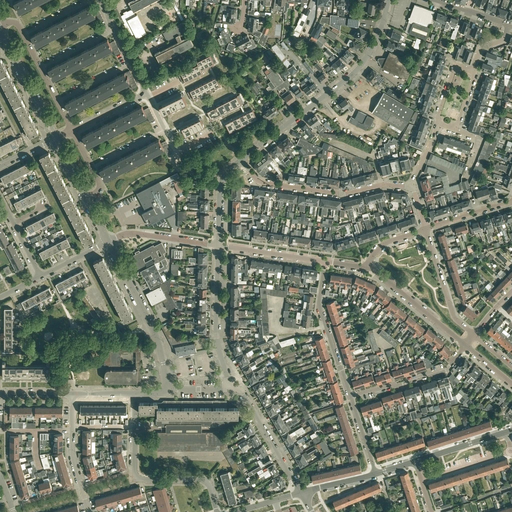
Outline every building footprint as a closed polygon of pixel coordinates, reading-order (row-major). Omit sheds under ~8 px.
[(34,5),(31,0),(19,0),(14,3),(19,13),(34,5)] [(129,0),(130,1),(128,2),(129,3),(128,3),(129,5),(130,5),(132,9),(133,12),(155,0),(157,0),(160,4),(165,1),(164,0),(129,0)] [(273,9),(278,10),(281,10),(281,11),(284,11),(285,0),(278,0),(279,2),(275,2),(273,9)] [(294,3),(294,0),(285,0),(284,19),(287,19),(288,8),(289,8),(289,3),(294,3)] [(489,13),(493,0),(490,0),(489,4),(487,3),(486,8),(485,12),(489,13)] [(493,0),(489,13),(494,15),(495,11),(496,7),(497,3),(497,2),(496,2),(496,0),(493,0)] [(496,15),(496,16),(498,16),(499,16),(500,16),(505,0),(502,0),(500,8),(498,8),(496,12),(496,15)] [(357,1),(357,2),(356,4),(368,7),(367,13),(374,14),(376,4),(369,3),(357,1)] [(236,9),(234,9),(230,8),(230,6),(224,5),(224,8),(227,8),(227,14),(236,15),(236,9)] [(434,11),(416,5),(411,18),(413,18),(415,21),(414,22),(413,23),(409,33),(426,39),(430,28),(429,27),(434,11)] [(75,14),(80,24),(95,16),(95,15),(93,12),(92,10),(90,6),(75,14)] [(132,9),(127,12),(126,12),(126,13),(121,16),(125,23),(124,23),(126,28),(127,27),(131,35),(135,33),(137,38),(146,33),(137,15),(136,16),(133,12),(132,9)] [(437,13),(434,23),(436,24),(435,27),(438,28),(438,26),(442,14),(440,14),(441,13),(439,12),(438,13),(437,13)] [(80,24),(75,14),(61,21),(66,31),(80,24)] [(223,23),(229,24),(229,21),(235,21),(236,15),(227,14),(226,21),(223,20),(223,23)] [(359,19),(339,16),(339,15),(338,15),(331,14),(330,25),(338,29),(339,24),(358,26),(359,19)] [(438,26),(440,27),(441,26),(442,23),(444,23),(447,16),(446,15),(444,14),(444,15),(442,14),(438,26)] [(258,24),(258,21),(262,21),(263,16),(256,15),(256,18),(250,17),(249,23),(258,24)] [(319,22),(324,25),(325,22),(330,25),(330,17),(322,16),(319,22)] [(446,23),(444,28),(444,30),(448,31),(448,29),(450,26),(455,28),(456,25),(458,19),(451,17),(448,24),(446,23)] [(66,31),(61,21),(46,29),(51,39),(66,31)] [(178,41),(165,48),(163,49),(162,47),(158,49),(159,50),(155,52),(160,62),(193,45),(189,36),(188,36),(186,33),(180,36),(179,35),(188,30),(184,22),(163,33),(167,41),(176,36),(178,41)] [(467,41),(468,37),(470,29),(468,28),(468,27),(469,23),(464,22),(463,26),(461,29),(461,32),(466,33),(465,36),(464,40),(467,41)] [(475,25),(474,29),(473,30),(470,29),(468,37),(471,38),(472,35),(477,37),(480,27),(475,25)] [(269,28),(265,26),(258,42),(264,46),(268,35),(267,35),(269,28)] [(367,31),(363,29),(359,27),(355,36),(362,40),(364,39),(364,38),(364,37),(364,36),(367,31)] [(218,32),(220,37),(228,33),(226,28),(218,32)] [(46,29),(34,35),(31,36),(36,46),(51,39),(46,29)] [(328,29),(326,34),(334,39),(337,35),(328,29)] [(397,34),(392,32),(392,33),(391,33),(391,34),(391,35),(390,38),(394,40),(401,43),(402,42),(403,40),(399,39),(401,35),(399,34),(398,34),(397,34)] [(228,33),(220,37),(223,43),(231,39),(228,33)] [(242,38),(246,46),(248,51),(257,46),(253,39),(252,38),(250,39),(247,35),(242,38)] [(242,47),(246,46),(242,38),(236,40),(242,52),(244,51),(242,47)] [(107,39),(92,47),(97,57),(112,49),(112,48),(109,43),(107,39)] [(210,49),(205,39),(200,42),(205,51),(210,49)] [(346,44),(350,47),(357,51),(358,50),(357,50),(358,49),(360,45),(359,45),(359,44),(358,44),(353,41),(349,39),(346,44)] [(403,50),(405,46),(401,44),(398,43),(397,45),(388,41),(387,44),(386,44),(385,47),(386,47),(385,48),(392,51),(393,48),(395,49),(396,47),(403,50)] [(354,55),(348,50),(347,49),(346,51),(341,46),(339,45),(339,46),(337,45),(336,46),(339,49),(351,59),(352,57),(352,58),(354,56),(353,55),(354,55)] [(462,52),(465,46),(462,45),(461,48),(456,46),(452,56),(457,58),(460,51),(462,52)] [(351,59),(339,49),(336,46),(336,47),(335,46),(333,49),(337,51),(342,56),(341,57),(347,62),(348,62),(349,62),(350,61),(349,60),(350,59),(351,59)] [(465,46),(462,52),(465,53),(464,56),(463,60),(468,61),(470,58),(472,51),(467,50),(468,47),(465,46)] [(97,57),(92,47),(78,55),(83,64),(97,57)] [(269,49),(265,53),(269,59),(274,56),(269,49)] [(330,56),(332,57),(342,68),(341,68),(342,67),(343,67),(345,66),(345,65),(343,63),(340,58),(338,60),(332,54),(327,49),(325,51),(330,56)] [(490,53),(487,52),(485,57),(490,59),(489,62),(497,65),(499,66),(501,60),(496,58),(497,56),(498,53),(491,50),(490,53)] [(210,55),(205,58),(210,66),(217,62),(214,63),(209,53),(212,52),(209,53),(210,55)] [(382,68),(400,76),(399,78),(404,81),(405,79),(407,79),(414,63),(389,52),(382,68)] [(439,53),(436,61),(445,65),(446,62),(445,62),(445,59),(443,58),(444,55),(439,53)] [(78,55),(63,62),(68,72),(83,64),(78,55)] [(342,68),(332,57),(329,59),(333,63),(332,65),(337,71),(338,71),(339,71),(340,70),(340,69),(341,68),(342,68)] [(0,77),(8,73),(1,58),(0,58),(0,77)] [(205,58),(201,60),(205,68),(210,66),(205,58)] [(201,60),(197,62),(198,65),(201,70),(205,68),(201,60)] [(284,87),(287,85),(284,81),(275,69),(269,60),(264,64),(270,73),(267,75),(275,87),(276,87),(279,91),(282,89),(284,87)] [(445,65),(436,61),(433,60),(431,65),(435,67),(443,69),(445,65)] [(63,62),(59,64),(48,70),(53,80),(68,72),(63,62)] [(488,65),(487,64),(483,63),(481,68),(491,72),(492,69),(495,70),(497,65),(489,62),(488,65)] [(156,63),(143,70),(148,80),(161,73),(156,63)] [(317,63),(314,65),(319,70),(320,70),(322,72),(324,70),(317,63)] [(198,65),(194,67),(198,75),(203,73),(201,70),(198,65)] [(292,66),(288,69),(290,72),(292,75),(297,71),(293,65),(292,66)] [(430,70),(432,71),(441,74),(443,69),(435,67),(431,65),(430,70)] [(194,67),(190,69),(194,77),(198,75),(194,67)] [(190,69),(185,71),(190,80),(194,77),(190,69)] [(124,73),(126,75),(129,83),(130,84),(135,82),(129,70),(124,73)] [(370,74),(381,82),(384,79),(373,70),(372,70),(370,72),(371,72),(370,74)] [(185,71),(178,75),(181,74),(185,82),(182,83),(183,83),(190,80),(185,71)] [(322,82),(328,78),(326,76),(326,75),(324,72),(323,71),(322,72),(317,76),(318,77),(321,80),(322,82)] [(431,76),(440,79),(441,74),(432,71),(431,76)] [(0,77),(0,79),(7,92),(16,88),(8,73),(0,77)] [(126,75),(124,73),(110,80),(115,90),(129,83),(126,75)] [(381,82),(370,74),(368,75),(366,77),(367,77),(366,78),(376,86),(377,84),(379,85),(381,82)] [(484,78),(483,81),(492,84),(495,76),(488,74),(487,76),(486,76),(485,79),(484,78)] [(440,79),(431,76),(428,75),(426,80),(437,84),(438,81),(439,82),(440,79)] [(216,77),(211,79),(215,88),(220,85),(216,77)] [(317,86),(316,84),(311,77),(309,79),(311,82),(308,85),(313,90),(317,86)] [(211,79),(207,81),(211,90),(215,88),(211,79)] [(110,80),(95,88),(100,98),(115,90),(110,80)] [(302,90),(299,86),(298,84),(299,84),(297,81),(296,80),(293,82),(295,85),(297,88),(293,90),(296,94),(298,96),(303,92),(302,90)] [(207,81),(202,84),(207,92),(211,90),(207,81)] [(492,84),(483,81),(482,86),(491,89),(492,84)] [(424,87),(427,88),(436,92),(437,89),(435,89),(436,86),(426,82),(424,87)] [(254,83),(250,86),(256,95),(260,91),(254,83)] [(307,94),(313,90),(308,85),(306,87),(303,83),(301,85),(306,92),(307,94)] [(202,84),(198,86),(203,94),(207,92),(202,84)] [(284,87),(287,91),(289,94),(284,98),(288,104),(295,98),(291,93),(292,92),(288,88),(287,86),(287,85),(284,87)] [(198,86),(194,88),(198,96),(203,94),(198,86)] [(482,86),(480,91),(489,94),(491,89),(482,86)] [(436,92),(427,88),(424,87),(423,92),(434,96),(436,91),(436,92)] [(23,102),(19,94),(16,88),(7,92),(14,107),(23,102)] [(95,88),(80,95),(85,105),(100,98),(95,88)] [(194,88),(187,92),(189,90),(194,99),(191,100),(198,96),(194,88)] [(400,95),(390,88),(387,92),(397,99),(400,95)] [(421,97),(423,98),(432,101),(434,96),(423,92),(421,97)] [(162,105),(159,106),(163,114),(164,114),(167,112),(171,110),(175,109),(176,108),(180,106),(181,105),(184,104),(186,103),(182,95),(183,94),(183,93),(162,104),(162,105)] [(402,130),(414,110),(384,93),(372,113),(402,130)] [(85,105),(80,95),(65,103),(70,113),(85,105)] [(207,111),(211,120),(212,121),(240,106),(243,113),(245,112),(241,104),(241,105),(244,103),(239,95),(233,98),(230,99),(226,101),(223,103),(220,105),(216,106),(210,109),(207,111)] [(477,101),(484,103),(488,105),(490,100),(486,98),(478,95),(477,98),(478,98),(477,101)] [(431,106),(432,101),(423,98),(421,103),(431,106)] [(354,110),(352,108),(353,107),(351,104),(350,105),(346,99),(343,101),(342,99),(336,105),(343,112),(345,109),(344,109),(347,107),(351,112),(354,110)] [(268,101),(266,103),(274,114),(275,114),(276,114),(278,113),(278,111),(274,105),(272,106),(268,101)] [(14,107),(22,122),(31,117),(23,102),(14,107)] [(273,116),(274,114),(266,103),(264,104),(266,107),(265,108),(267,110),(265,112),(269,118),(271,118),(273,116)] [(430,109),(431,106),(421,103),(419,111),(427,114),(429,108),(430,109)] [(489,107),(485,106),(477,103),(476,106),(474,105),(473,107),(483,111),(487,112),(489,107)] [(132,123),(146,116),(146,115),(144,112),(143,109),(142,106),(127,114),(132,123)] [(481,116),(483,111),(473,107),(473,108),(474,108),(472,113),(481,116)] [(243,113),(223,123),(224,124),(225,124),(229,132),(230,132),(233,130),(236,129),(240,127),(243,125),(246,124),(250,122),(253,120),(257,118),(252,110),(252,109),(245,112),(243,113)] [(359,111),(355,119),(370,126),(374,118),(359,111)] [(117,131),(132,123),(127,114),(112,121),(117,131)] [(311,117),(322,131),(323,132),(325,130),(322,126),(321,126),(319,124),(321,123),(315,114),(311,117)] [(420,122),(429,125),(430,123),(429,122),(429,119),(427,118),(428,116),(422,114),(420,122)] [(24,137),(28,134),(30,137),(39,132),(31,117),(22,122),(26,130),(22,133),(24,137)] [(201,117),(179,128),(181,132),(183,131),(185,136),(204,127),(200,119),(202,118),(201,117)] [(323,133),(323,132),(322,131),(311,117),(307,120),(313,128),(315,127),(320,133),(318,134),(320,136),(332,137),(335,139),(336,134),(323,133)] [(479,120),(471,117),(469,122),(468,122),(478,125),(477,125),(479,120)] [(112,121),(97,129),(102,139),(117,131),(112,121)] [(325,122),(323,124),(330,131),(332,128),(325,122)] [(421,122),(419,127),(427,130),(429,125),(420,122),(421,122)] [(468,122),(468,125),(469,125),(468,128),(469,128),(468,131),(479,135),(481,127),(478,125),(468,122)] [(308,136),(305,139),(303,135),(297,133),(295,136),(307,141),(315,135),(306,123),(304,125),(303,124),(302,126),(301,127),(304,131),(303,132),(305,134),(306,133),(308,136)] [(87,146),(102,139),(97,129),(82,136),(87,146)] [(416,132),(415,137),(424,140),(425,135),(416,132)] [(418,143),(421,144),(422,142),(423,142),(424,140),(415,137),(412,136),(409,145),(411,146),(416,148),(418,143)] [(447,147),(450,137),(448,136),(447,138),(444,137),(443,140),(440,139),(439,144),(447,147)] [(283,140),(292,152),(294,150),(290,146),(293,144),(288,137),(287,137),(286,137),(285,138),(285,139),(283,140)] [(447,147),(452,148),(455,139),(450,138),(450,137),(447,147)] [(16,138),(3,145),(7,152),(10,151),(10,152),(16,149),(16,148),(19,146),(16,138)] [(159,139),(144,147),(149,157),(163,149),(163,148),(161,146),(160,143),(159,139)] [(452,148),(457,150),(460,141),(455,139),(452,148)] [(283,140),(282,141),(281,142),(280,142),(279,143),(279,144),(284,151),(286,149),(288,151),(293,158),(295,156),(292,152),(283,140)] [(457,150),(461,152),(465,142),(464,143),(460,141),(457,150)] [(467,143),(465,142),(461,152),(469,154),(471,149),(468,148),(469,145),(466,145),(467,143)] [(282,152),(277,145),(273,148),(282,159),(284,158),(280,153),(282,152)] [(316,153),(323,148),(315,145),(314,148),(306,145),(298,150),(301,154),(307,154),(307,155),(309,154),(316,153)] [(134,165),(149,157),(144,147),(129,155),(134,165)] [(273,148),(270,151),(275,157),(276,156),(286,168),(287,166),(282,159),(273,148)] [(406,169),(403,159),(402,154),(402,151),(399,152),(400,156),(398,157),(399,160),(401,170),(406,168),(406,169)] [(48,172),(56,167),(49,152),(40,157),(48,172)] [(268,152),(265,155),(276,171),(279,174),(281,173),(271,160),(273,159),(268,152)] [(411,167),(415,166),(413,159),(409,160),(408,153),(402,154),(403,159),(406,169),(406,168),(411,167),(411,168),(411,167)] [(129,155),(114,162),(119,172),(134,165),(129,155)] [(276,171),(265,155),(263,156),(262,156),(261,157),(261,158),(266,165),(266,166),(268,168),(270,166),(272,169),(274,168),(276,171)] [(401,170),(399,160),(398,157),(398,158),(394,160),(393,158),(396,170),(396,169),(401,168),(401,170)] [(269,170),(268,168),(266,166),(265,165),(260,159),(259,159),(257,160),(258,160),(256,161),(265,173),(269,170)] [(256,161),(255,163),(254,166),(262,176),(266,173),(265,173),(256,161)] [(293,181),(299,182),(300,174),(301,167),(302,162),(299,161),(299,166),(298,166),(297,174),(295,174),(294,178),(293,178),(293,181)] [(367,161),(366,161),(364,165),(365,166),(369,181),(371,181),(371,182),(374,181),(373,180),(374,180),(378,179),(376,172),(370,173),(368,165),(369,165),(368,161),(367,161)] [(104,180),(119,172),(114,162),(99,170),(104,180)] [(28,163),(23,166),(26,173),(27,174),(29,173),(28,172),(32,170),(28,163)] [(367,182),(369,181),(365,166),(364,165),(362,165),(361,164),(359,163),(360,168),(363,167),(365,175),(363,175),(364,183),(365,183),(367,183),(367,182)] [(511,174),(511,169),(500,166),(496,164),(495,167),(494,170),(498,171),(499,168),(505,170),(506,170),(505,172),(508,173),(508,174),(511,174)] [(356,165),(354,165),(359,184),(361,184),(363,184),(363,183),(364,183),(363,175),(362,175),(359,176),(357,165),(356,165)] [(23,174),(26,173),(23,166),(17,169),(21,175),(21,177),(24,175),(23,174)] [(343,167),(348,187),(349,186),(350,187),(352,186),(350,178),(348,179),(345,166),(343,167)] [(48,172),(55,186),(64,182),(56,167),(48,172)] [(288,181),(293,181),(293,178),(294,178),(295,174),(294,174),(295,168),(292,167),(291,173),(289,173),(288,174),(286,173),(284,180),(288,180),(288,181)] [(17,177),(21,175),(17,169),(12,171),(15,178),(16,179),(18,178),(17,177)] [(12,180),(15,178),(12,171),(6,174),(10,181),(10,182),(13,181),(12,180)] [(162,185),(179,176),(177,173),(136,193),(143,207),(167,195),(162,185)] [(494,173),(493,176),(511,182),(511,177),(506,175),(505,177),(494,173)] [(10,181),(6,174),(1,177),(5,185),(7,184),(7,183),(10,181)] [(474,185),(478,177),(478,176),(474,174),(470,183),(474,185)] [(420,181),(420,183),(421,183),(422,185),(436,181),(438,180),(440,179),(441,178),(440,176),(436,177),(436,178),(435,179),(434,176),(433,177),(428,178),(427,178),(427,177),(426,176),(421,178),(422,180),(420,181)] [(497,180),(504,182),(503,185),(511,187),(511,186),(511,185),(511,184),(511,183),(511,182),(493,176),(494,176),(493,179),(497,180)] [(179,197),(180,200),(186,197),(182,185),(180,180),(179,178),(174,180),(175,182),(174,183),(177,189),(179,193),(180,192),(181,196),(179,197)] [(464,188),(470,186),(468,178),(462,180),(464,188)] [(423,190),(431,188),(430,186),(437,183),(436,181),(422,185),(422,187),(422,190),(423,189),(423,190)] [(55,186),(63,201),(72,196),(64,182),(55,186)] [(445,194),(451,192),(449,187),(449,184),(443,185),(445,194)] [(250,194),(250,187),(236,185),(232,187),(232,193),(241,193),(250,194)] [(471,187),(473,194),(476,193),(478,200),(484,198),(482,189),(475,191),(474,186),(471,187)] [(501,188),(494,186),(494,188),(489,190),(488,190),(491,196),(490,196),(491,199),(497,197),(496,193),(500,191),(501,188)] [(491,199),(490,196),(491,196),(488,190),(489,190),(488,187),(482,189),(484,198),(490,196),(491,199)] [(36,191),(39,198),(45,196),(41,188),(39,189),(39,190),(36,191)] [(34,201),(39,198),(36,191),(36,190),(33,191),(34,192),(31,194),(34,201)] [(425,195),(425,197),(426,200),(434,197),(433,195),(444,192),(444,190),(425,195)] [(272,191),(270,191),(267,211),(267,215),(270,215),(272,199),(274,199),(275,194),(275,191),(273,191),(272,191)] [(381,192),(380,193),(384,209),(384,211),(385,214),(388,213),(384,199),(386,199),(389,199),(388,192),(384,192),(384,191),(384,192),(384,191),(381,192)] [(392,204),(393,204),(392,208),(390,209),(390,212),(395,210),(397,193),(395,192),(392,192),(388,192),(389,199),(391,199),(391,203),(392,204)] [(463,193),(463,195),(464,196),(468,208),(469,207),(470,208),(472,207),(470,199),(467,192),(463,193)] [(29,204),(34,201),(31,194),(30,193),(28,194),(28,195),(25,197),(29,204)] [(375,196),(377,201),(378,201),(380,210),(381,209),(382,211),(384,211),(384,209),(380,193),(377,193),(375,193),(375,194),(375,196)] [(405,202),(406,204),(406,206),(411,205),(409,197),(408,194),(406,193),(404,193),(402,193),(402,195),(402,203),(403,203),(405,202)] [(451,205),(453,213),(456,212),(457,211),(454,199),(451,193),(449,194),(453,205),(451,205)] [(292,194),(289,218),(293,218),(294,213),(292,212),(293,207),(294,202),(296,202),(297,197),(297,195),(297,194),(294,194),(292,194)] [(175,211),(167,195),(143,207),(145,211),(141,212),(145,219),(148,217),(151,222),(151,223),(175,211)] [(441,196),(442,199),(442,201),(446,215),(451,213),(449,206),(446,207),(445,202),(443,195),(441,196)] [(23,198),(20,200),(23,207),(29,204),(25,197),(25,196),(22,197),(23,198)] [(70,216),(79,211),(72,196),(63,201),(70,216)] [(359,213),(362,213),(358,198),(356,198),(353,198),(353,199),(354,202),(355,207),(357,206),(359,213)] [(18,210),(23,207),(20,200),(19,199),(17,200),(17,201),(14,203),(18,210)] [(354,207),(352,199),(349,199),(349,200),(348,200),(351,213),(353,222),(355,221),(354,217),(357,217),(355,210),(355,211),(354,207)] [(459,211),(460,211),(462,210),(460,202),(457,203),(456,199),(454,199),(457,211),(459,211)] [(432,205),(436,218),(441,216),(439,209),(437,210),(436,205),(435,205),(433,200),(431,201),(431,203),(432,205)] [(405,228),(401,215),(400,214),(400,212),(399,209),(397,210),(398,216),(400,222),(398,222),(399,227),(400,230),(405,228)] [(70,216),(78,230),(87,226),(79,211),(70,216)] [(178,211),(177,220),(181,220),(186,220),(186,211),(178,211)] [(54,212),(48,215),(52,222),(52,223),(55,222),(54,221),(57,219),(54,212)] [(392,232),(394,232),(390,220),(389,215),(388,213),(385,214),(387,222),(388,222),(389,225),(387,226),(388,231),(389,233),(390,234),(392,233),(392,232)] [(405,228),(409,227),(407,220),(405,220),(403,216),(403,213),(400,214),(401,215),(405,228)] [(506,227),(504,222),(502,214),(501,214),(498,215),(499,215),(497,216),(501,228),(502,231),(504,239),(507,239),(504,230),(503,230),(503,228),(506,227)] [(48,223),(52,222),(48,215),(42,218),(46,225),(47,226),(49,225),(48,223)] [(380,216),(378,217),(384,235),(385,234),(385,235),(388,234),(388,233),(386,226),(384,227),(380,216)] [(501,228),(497,216),(496,216),(495,216),(493,216),(493,217),(492,217),(493,220),(495,226),(497,225),(499,229),(501,228)] [(382,235),(384,235),(378,217),(376,217),(379,228),(377,229),(379,236),(380,237),(382,236),(382,235)] [(46,225),(42,218),(37,221),(41,227),(41,228),(44,227),(43,226),(46,225)] [(377,237),(375,230),(373,231),(371,226),(369,218),(366,219),(373,239),(377,237)] [(494,230),(491,220),(490,218),(489,218),(487,218),(487,219),(485,219),(490,235),(493,235),(491,231),(494,230)] [(368,240),(373,239),(366,219),(364,220),(361,221),(362,223),(365,222),(367,228),(368,232),(366,233),(367,238),(368,240)] [(394,224),(392,219),(390,220),(394,232),(396,231),(396,232),(398,231),(398,230),(396,223),(394,224)] [(492,241),(490,235),(485,219),(484,220),(483,219),(481,220),(481,221),(481,223),(483,229),(486,228),(487,232),(487,233),(486,234),(489,242),(492,241)] [(37,221),(31,224),(35,230),(36,231),(38,230),(37,229),(41,227),(37,221)] [(208,227),(208,221),(201,221),(201,227),(199,227),(199,230),(202,231),(204,231),(204,227),(208,227)] [(361,242),(363,242),(357,222),(354,223),(358,235),(356,236),(357,241),(358,243),(361,243),(361,242)] [(366,238),(365,233),(363,234),(359,222),(358,222),(357,222),(363,242),(364,241),(365,241),(367,241),(367,240),(366,238)] [(472,234),(479,232),(480,236),(481,235),(483,242),(485,242),(482,231),(481,227),(480,228),(479,224),(478,222),(472,224),(472,226),(470,227),(470,229),(471,233),(472,234)] [(355,244),(356,244),(355,241),(354,237),(352,233),(350,233),(347,223),(345,224),(346,227),(348,233),(351,245),(353,244),(354,245),(356,244),(355,244)] [(0,224),(0,242),(3,248),(5,246),(17,270),(15,271),(15,272),(22,268),(21,267),(24,266),(12,242),(10,243),(0,224)] [(32,232),(35,230),(31,224),(26,226),(30,234),(33,233),(32,232)] [(94,241),(87,226),(78,230),(85,245),(94,241)] [(346,247),(345,245),(344,240),(343,240),(342,237),(340,237),(340,236),(338,237),(341,248),(343,248),(346,248),(345,247),(346,247)] [(70,244),(73,243),(70,237),(67,238),(66,237),(64,238),(65,239),(61,241),(65,248),(69,246),(69,247),(71,246),(70,244)] [(65,248),(61,241),(61,240),(59,241),(59,242),(56,244),(59,250),(65,248)] [(165,258),(165,257),(163,253),(166,251),(161,242),(154,246),(154,245),(136,254),(132,256),(139,270),(138,271),(138,272),(141,270),(155,263),(161,260),(165,258)] [(56,243),(53,244),(54,245),(51,246),(54,253),(59,250),(56,244),(56,243)] [(48,256),(54,253),(51,246),(50,245),(48,247),(48,248),(45,249),(48,256)] [(43,259),(48,256),(45,249),(45,248),(42,249),(43,250),(39,252),(43,259)] [(206,253),(203,253),(203,248),(201,248),(199,248),(198,259),(196,259),(196,262),(191,262),(191,264),(199,264),(199,263),(208,264),(208,263),(207,263),(207,260),(208,253),(206,253)] [(458,248),(449,251),(443,253),(445,258),(451,257),(450,254),(452,253),(452,251),(458,249),(458,250),(460,250),(460,248),(458,248)] [(182,258),(182,250),(177,250),(177,249),(172,249),(172,257),(175,257),(175,258),(182,258)] [(498,257),(505,263),(507,260),(501,254),(498,257)] [(94,262),(101,277),(110,272),(103,257),(94,262)] [(449,265),(455,264),(455,263),(459,261),(457,257),(447,260),(449,265)] [(259,272),(262,273),(264,262),(258,261),(256,270),(256,274),(258,275),(259,272)] [(459,261),(455,263),(455,264),(449,265),(451,271),(457,269),(461,268),(459,261)] [(265,271),(269,272),(270,263),(264,262),(262,273),(262,278),(264,278),(265,271)] [(141,270),(144,276),(158,269),(155,263),(141,270)] [(272,272),(275,273),(276,264),(270,263),(269,272),(268,276),(271,276),(272,272)] [(276,264),(275,273),(274,277),(277,277),(278,271),(281,272),(282,271),(282,265),(276,264)] [(158,269),(144,276),(147,282),(161,275),(159,272),(165,270),(164,271),(165,272),(166,272),(166,273),(168,272),(167,268),(166,265),(164,266),(158,269)] [(11,273),(8,266),(3,268),(7,275),(11,273)] [(313,269),(311,282),(313,282),(314,278),(316,279),(319,279),(320,273),(317,273),(317,270),(317,269),(314,269),(314,270),(313,269)] [(81,280),(83,279),(87,277),(83,270),(77,273),(81,280)] [(109,292),(118,287),(110,272),(101,277),(109,292)] [(78,281),(81,280),(77,273),(72,276),(76,283),(76,284),(79,283),(78,281)] [(151,289),(152,288),(158,285),(164,282),(161,275),(147,282),(151,289)] [(231,281),(237,281),(237,284),(246,284),(246,281),(241,280),(241,275),(238,275),(232,275),(231,281)] [(507,275),(503,280),(508,284),(511,280),(507,275)] [(76,283),(72,276),(67,279),(70,285),(71,287),(73,285),(72,284),(76,283)] [(352,292),(355,293),(361,279),(356,277),(353,284),(352,286),(354,287),(352,292)] [(67,287),(70,285),(67,279),(61,281),(65,288),(65,289),(68,288),(67,287)] [(164,282),(158,285),(152,288),(153,289),(146,293),(152,304),(153,304),(155,303),(156,305),(164,300),(167,307),(167,308),(171,309),(177,306),(174,302),(170,292),(170,279),(167,280),(164,282)] [(357,294),(358,291),(359,289),(361,290),(362,288),(365,281),(361,279),(355,293),(357,294)] [(504,289),(508,284),(503,280),(499,284),(504,289)] [(61,290),(65,288),(61,281),(56,284),(60,292),(62,291),(61,290)] [(364,299),(364,298),(371,283),(366,281),(362,290),(365,291),(364,294),(362,298),(364,299)] [(500,293),(495,288),(494,287),(495,287),(490,282),(489,283),(487,281),(486,282),(488,284),(489,284),(491,286),(490,287),(493,290),(491,293),(496,297),(500,293)] [(371,295),(375,287),(376,285),(371,283),(364,298),(367,299),(368,296),(369,294),(371,295)] [(504,289),(499,284),(495,288),(500,293),(504,289)] [(238,287),(231,287),(231,293),(240,293),(240,289),(241,289),(241,288),(243,288),(243,285),(238,285),(238,287)] [(198,295),(200,295),(206,295),(207,289),(199,288),(193,286),(192,289),(198,290),(198,295)] [(109,292),(117,306),(126,302),(118,287),(109,292)] [(49,288),(44,290),(47,297),(48,298),(50,297),(49,296),(53,294),(49,288)] [(374,294),(372,296),(374,298),(373,299),(375,301),(383,291),(379,288),(377,290),(374,294)] [(44,299),(47,297),(44,290),(38,293),(42,300),(44,305),(47,304),(44,299)] [(383,291),(375,301),(377,302),(378,301),(380,302),(387,294),(384,292),(383,291)] [(467,301),(466,298),(464,292),(458,294),(460,299),(461,299),(462,303),(465,302),(467,301)] [(38,302),(42,300),(38,293),(33,296),(36,303),(37,304),(39,303),(38,302)] [(492,302),(496,297),(491,293),(487,297),(485,296),(483,298),(487,302),(489,299),(492,302)] [(387,294),(380,302),(382,304),(381,306),(383,307),(389,299),(390,298),(391,298),(389,297),(387,294)] [(27,299),(31,306),(31,307),(33,310),(35,309),(34,306),(33,305),(36,303),(33,296),(27,299)] [(31,306),(27,299),(19,303),(16,305),(19,309),(21,308),(24,306),(26,310),(28,309),(28,308),(31,306)] [(303,303),(302,307),(312,308),(313,302),(306,301),(299,300),(299,302),(303,303)] [(327,303),(328,308),(340,304),(339,302),(337,303),(336,300),(327,303)] [(385,312),(387,313),(394,304),(390,301),(384,309),(386,310),(385,312)] [(133,317),(126,302),(117,306),(124,321),(133,317)] [(462,311),(467,316),(472,310),(466,306),(465,302),(462,303),(463,304),(464,308),(462,311)] [(330,313),(337,310),(336,308),(343,306),(343,303),(340,304),(328,308),(330,313)] [(392,315),(393,313),(398,307),(394,304),(387,313),(389,315),(390,313),(392,315)] [(311,315),(312,308),(302,307),(294,305),(294,309),(302,310),(301,313),(311,315)] [(392,316),(394,317),(393,319),(395,320),(403,311),(399,308),(392,316)] [(476,314),(472,310),(467,316),(472,320),(476,315),(478,316),(480,313),(478,312),(476,314)] [(397,322),(398,320),(400,322),(402,320),(407,314),(403,311),(395,320),(397,322)] [(301,315),(300,319),(310,321),(311,315),(301,313),(297,313),(297,315),(301,315)] [(342,318),(344,317),(347,316),(346,314),(332,319),(333,323),(343,320),(342,318)] [(407,317),(403,321),(402,323),(404,325),(403,326),(404,328),(412,319),(408,315),(407,317)] [(299,325),(296,325),(297,319),(285,317),(283,326),(299,329),(299,325)] [(406,330),(408,328),(409,330),(411,328),(416,322),(412,319),(404,328),(406,330)] [(487,331),(491,335),(497,329),(503,321),(500,319),(496,324),(492,327),(491,326),(487,331)] [(412,329),(410,330),(412,332),(411,334),(412,335),(420,325),(417,323),(416,324),(412,329)] [(186,324),(186,328),(197,328),(197,334),(206,334),(206,331),(206,328),(206,326),(200,326),(200,325),(192,325),(192,324),(186,324)] [(499,331),(497,329),(491,335),(496,339),(502,332),(504,329),(507,326),(504,324),(501,328),(499,331)] [(420,325),(412,335),(414,337),(416,335),(418,337),(420,335),(423,330),(425,329),(422,326),(420,325)] [(347,332),(346,329),(348,329),(347,326),(335,330),(337,335),(347,332)] [(422,339),(424,341),(432,332),(428,328),(423,334),(421,336),(423,338),(422,339)] [(500,343),(505,337),(504,337),(506,335),(503,333),(505,331),(504,329),(502,332),(496,339),(500,343)] [(179,355),(185,354),(184,352),(188,352),(188,353),(194,352),(196,352),(196,351),(195,349),(195,347),(196,347),(195,342),(189,343),(188,338),(174,338),(171,332),(166,335),(173,348),(174,347),(175,350),(175,351),(176,351),(177,355),(179,355)] [(426,343),(427,341),(429,343),(436,335),(432,332),(424,341),(426,343)] [(500,343),(505,346),(511,337),(511,333),(510,335),(508,337),(506,335),(504,337),(505,337),(500,343)] [(430,343),(432,345),(428,349),(430,351),(440,339),(436,335),(430,343)] [(276,336),(266,340),(269,346),(271,345),(274,351),(282,347),(283,346),(281,342),(280,342),(276,336)] [(312,343),(313,345),(325,341),(323,337),(315,339),(316,342),(312,343)] [(350,337),(339,341),(340,345),(350,342),(349,340),(351,339),(350,337)] [(229,339),(233,349),(246,344),(245,343),(245,341),(242,342),(239,344),(238,341),(236,342),(235,340),(234,340),(234,338),(229,339)] [(267,343),(265,339),(258,342),(255,343),(257,347),(267,343)] [(439,348),(441,346),(444,342),(440,339),(430,351),(429,353),(430,354),(434,350),(437,346),(439,348)] [(325,341),(313,345),(312,345),(308,346),(309,349),(313,348),(315,347),(316,350),(319,349),(326,346),(325,341)] [(141,361),(136,361),(136,366),(120,366),(120,351),(139,351),(139,348),(139,342),(119,342),(104,342),(104,352),(104,365),(109,365),(109,369),(107,369),(106,371),(105,373),(105,375),(105,377),(105,379),(106,381),(108,382),(110,382),(110,383),(109,383),(109,384),(141,384),(141,371),(141,361)] [(249,342),(245,343),(246,344),(233,349),(236,355),(242,352),(241,349),(245,348),(245,347),(247,347),(246,345),(249,344),(249,342)] [(438,356),(440,358),(448,348),(444,345),(439,351),(437,353),(439,355),(438,356)] [(361,346),(358,347),(354,348),(342,352),(344,357),(351,354),(354,354),(353,351),(361,348),(361,346)] [(326,347),(319,350),(316,350),(317,353),(315,354),(316,356),(328,352),(326,347)] [(443,358),(445,359),(452,351),(448,348),(440,358),(442,359),(443,358)] [(320,360),(329,357),(328,352),(316,356),(317,358),(319,357),(320,360)] [(238,360),(239,362),(250,356),(249,354),(247,355),(246,354),(245,355),(244,353),(237,357),(237,358),(238,360)] [(405,359),(406,362),(410,374),(414,372),(412,365),(411,362),(409,363),(408,361),(409,361),(407,355),(404,355),(405,359)] [(418,355),(416,355),(421,370),(430,367),(429,361),(424,363),(424,361),(423,359),(420,359),(420,358),(419,358),(418,355)] [(251,357),(250,356),(239,362),(240,363),(241,366),(241,365),(242,366),(248,362),(247,360),(250,360),(249,359),(251,357)] [(357,364),(356,362),(358,361),(359,361),(362,360),(361,358),(358,359),(346,363),(347,367),(357,364)] [(456,369),(459,372),(469,361),(466,359),(465,359),(464,358),(456,369)] [(330,359),(323,361),(320,362),(321,365),(319,365),(320,367),(332,363),(330,359)] [(255,361),(245,366),(243,368),(243,369),(243,370),(244,372),(245,372),(246,373),(248,371),(252,369),(251,367),(256,364),(255,361)] [(471,363),(469,361),(459,372),(463,375),(470,366),(472,365),(470,364),(471,363)] [(2,367),(2,377),(3,377),(6,377),(9,377),(10,377),(13,377),(16,377),(17,377),(20,377),(23,377),(26,377),(28,377),(29,377),(31,377),(32,377),(35,377),(36,377),(38,377),(39,377),(41,377),(42,377),(45,377),(46,377),(48,377),(49,377),(49,367),(49,362),(46,362),(46,365),(5,365),(5,362),(2,362),(2,367)] [(333,368),(332,363),(320,367),(321,370),(323,369),(323,371),(326,370),(333,368)] [(394,379),(399,377),(396,365),(393,366),(394,368),(391,369),(394,379)] [(399,377),(404,375),(402,368),(401,366),(398,367),(398,365),(396,365),(399,377)] [(248,377),(249,379),(267,368),(266,366),(256,372),(255,371),(254,372),(253,371),(247,374),(247,375),(246,375),(248,378),(248,377)] [(470,373),(467,378),(462,384),(463,385),(467,381),(477,369),(476,368),(476,367),(474,366),(473,366),(472,368),(468,372),(470,373)] [(377,384),(382,382),(378,370),(377,367),(375,368),(377,374),(374,374),(375,377),(377,384)] [(257,378),(258,377),(269,370),(267,368),(249,379),(250,380),(249,381),(251,383),(252,383),(254,382),(258,379),(257,378)] [(324,375),(323,375),(323,378),(335,374),(333,369),(323,372),(324,375)] [(476,378),(479,373),(481,372),(480,372),(481,371),(479,369),(478,370),(477,369),(467,381),(469,382),(471,381),(472,382),(476,378)] [(387,381),(384,371),(381,372),(381,370),(380,370),(378,370),(382,382),(387,381)] [(368,372),(366,372),(370,384),(374,382),(371,372),(369,373),(368,372)] [(473,388),(475,389),(486,376),(485,375),(483,373),(483,374),(482,373),(477,379),(475,382),(477,384),(473,388)] [(337,379),(335,374),(323,378),(324,380),(326,379),(327,382),(337,379)] [(364,385),(362,378),(361,376),(358,376),(358,375),(356,376),(359,387),(364,385)] [(354,389),(359,387),(356,376),(353,376),(354,378),(351,379),(354,389)] [(447,390),(449,398),(450,400),(453,399),(451,391),(450,392),(448,387),(451,386),(448,376),(447,377),(446,376),(445,377),(443,378),(447,390)] [(483,388),(489,381),(490,379),(489,379),(490,379),(488,377),(487,377),(486,376),(475,389),(476,390),(478,390),(479,388),(481,387),(483,388)] [(255,389),(256,390),(271,381),(274,380),(273,377),(261,384),(260,382),(256,384),(253,386),(254,387),(253,387),(254,389),(255,389)] [(438,380),(440,387),(441,391),(444,390),(447,398),(449,398),(447,390),(443,378),(441,379),(441,378),(439,379),(438,379),(438,380)] [(282,382),(285,388),(290,384),(287,379),(282,382)] [(436,380),(431,382),(434,392),(437,401),(440,400),(436,389),(439,388),(436,380)] [(258,395),(265,391),(272,387),(271,384),(273,384),(271,381),(256,390),(257,392),(256,392),(258,394),(258,395)] [(337,381),(330,384),(327,384),(328,387),(327,387),(327,389),(339,385),(337,381)] [(485,393),(486,394),(495,384),(494,383),(494,382),(492,381),(491,381),(490,382),(486,387),(488,389),(485,393)] [(432,393),(434,392),(431,382),(426,383),(430,394),(430,397),(433,396),(432,393)] [(430,394),(426,383),(421,385),(424,393),(425,395),(426,396),(428,395),(430,394)] [(286,393),(289,392),(294,389),(291,384),(290,384),(285,388),(284,389),(286,393)] [(492,395),(494,393),(499,387),(499,386),(497,384),(496,385),(495,384),(486,394),(488,396),(490,394),(491,395),(492,395)] [(325,392),(328,391),(328,392),(330,391),(331,393),(340,390),(339,385),(327,389),(324,390),(325,392)] [(413,387),(417,400),(418,401),(419,401),(422,396),(418,386),(413,387)] [(409,389),(411,397),(414,397),(415,401),(417,400),(413,387),(409,389)] [(497,400),(498,398),(505,391),(502,389),(500,388),(497,392),(492,398),(493,400),(495,398),(497,400)] [(342,396),(341,391),(331,394),(332,397),(330,398),(330,400),(342,396)] [(397,392),(403,411),(404,412),(406,411),(402,402),(405,401),(402,391),(397,392)] [(499,405),(506,396),(508,395),(506,394),(507,393),(505,391),(498,398),(500,399),(497,403),(499,405)] [(261,399),(262,401),(272,395),(271,392),(269,394),(269,393),(267,394),(266,392),(262,395),(259,396),(260,397),(259,397),(261,400),(261,399)] [(272,395),(262,401),(263,402),(262,403),(264,405),(264,404),(264,405),(271,401),(271,400),(279,395),(277,392),(272,395)] [(398,403),(399,405),(398,405),(400,413),(403,411),(397,392),(392,394),(395,404),(398,403)] [(344,401),(342,396),(330,400),(331,402),(333,402),(334,404),(344,401)] [(387,396),(382,397),(384,405),(385,407),(387,406),(388,408),(390,407),(387,396)] [(459,405),(462,405),(467,399),(463,396),(458,402),(458,403),(459,405)] [(499,408),(502,411),(499,415),(502,417),(503,420),(505,420),(508,422),(510,419),(511,420),(511,419),(511,397),(510,396),(507,400),(507,401),(505,400),(499,408)] [(382,413),(381,411),(384,410),(383,408),(381,401),(376,402),(379,414),(382,413)] [(267,410),(268,411),(279,405),(277,402),(274,405),(273,403),(268,405),(266,407),(266,408),(265,408),(267,410)] [(376,402),(371,404),(374,413),(377,412),(377,414),(379,414),(376,402)] [(139,403),(139,413),(157,413),(157,423),(157,426),(166,426),(166,432),(185,432),(190,432),(202,432),(202,426),(216,426),(216,424),(224,424),(237,417),(238,417),(238,416),(238,411),(236,411),(236,405),(229,406),(229,407),(227,407),(227,403),(222,403),(213,403),(213,407),(211,407),(210,403),(198,404),(198,407),(195,407),(195,403),(182,404),(182,407),(179,407),(179,403),(166,404),(166,407),(164,407),(164,406),(158,406),(158,403),(153,403),(151,403),(148,403),(143,403),(139,403)] [(278,411),(279,411),(278,409),(284,405),(282,403),(280,404),(279,405),(268,411),(269,413),(268,413),(270,415),(271,416),(273,415),(278,411)] [(336,407),(341,422),(348,420),(343,405),(336,407)] [(367,418),(369,417),(366,405),(360,407),(364,417),(366,416),(367,418)] [(272,419),(274,422),(286,414),(285,412),(280,415),(279,413),(274,416),(272,417),(273,419),(272,419)] [(287,416),(286,414),(274,422),(275,424),(277,426),(278,425),(280,424),(279,423),(283,421),(283,419),(287,416)] [(277,428),(278,430),(297,419),(299,418),(297,415),(284,422),(283,421),(279,423),(280,424),(278,425),(277,426),(278,428),(277,428)] [(299,421),(297,419),(278,430),(280,432),(281,434),(289,429),(291,428),(290,426),(299,421)] [(341,422),(346,438),(353,436),(348,420),(341,422)] [(477,433),(492,428),(490,421),(474,426),(477,433)] [(238,433),(239,435),(253,427),(252,427),(251,425),(250,423),(249,423),(247,424),(243,427),(244,429),(238,433)] [(461,438),(477,433),(474,426),(459,431),(461,438)] [(253,427),(239,435),(237,436),(238,438),(246,433),(248,436),(255,432),(254,431),(255,431),(254,429),(253,429),(252,427),(253,427)] [(284,438),(285,440),(304,429),(302,427),(295,431),(289,434),(288,432),(282,436),(283,436),(282,437),(283,439),(284,438)] [(304,429),(285,440),(286,442),(285,442),(287,444),(288,445),(293,442),(296,440),(295,438),(305,432),(304,429)] [(113,433),(113,439),(122,439),(122,430),(107,430),(107,433),(113,433)] [(445,443),(461,438),(459,431),(443,436),(445,443)] [(157,432),(157,445),(160,445),(163,445),(166,445),(168,445),(171,445),(174,445),(176,445),(179,445),(182,445),(185,445),(187,445),(189,445),(190,445),(193,445),(195,445),(198,445),(201,445),(204,445),(206,445),(206,432),(204,432),(202,432),(190,432),(185,432),(166,432),(157,432)] [(206,432),(206,445),(209,445),(212,445),(214,445),(217,445),(220,445),(222,445),(225,443),(220,434),(218,432),(206,432)] [(255,433),(253,435),(249,437),(251,439),(247,441),(243,443),(245,446),(248,443),(258,437),(257,436),(257,435),(257,434),(256,434),(255,433)] [(321,434),(317,436),(315,437),(318,442),(323,439),(321,434)] [(359,452),(353,436),(346,438),(351,454),(359,452)] [(445,443),(443,436),(427,441),(429,448),(445,443)] [(258,437),(248,443),(245,446),(243,447),(245,450),(249,448),(249,447),(250,446),(254,444),(255,446),(258,444),(261,442),(260,441),(260,439),(259,439),(258,437)] [(423,437),(407,442),(410,450),(425,445),(423,437)] [(291,452),(302,445),(305,443),(304,440),(300,442),(295,445),(294,443),(289,447),(288,448),(291,452)] [(319,443),(322,447),(326,454),(331,451),(324,440),(319,443)] [(394,455),(410,450),(407,442),(392,447),(394,455)] [(220,445),(220,451),(223,451),(228,448),(225,443),(222,445),(220,445)] [(110,452),(120,451),(120,450),(122,450),(122,444),(113,444),(110,444),(110,452)] [(254,455),(265,449),(264,448),(264,447),(263,445),(262,445),(259,446),(256,448),(257,450),(253,452),(254,455)] [(294,456),(297,454),(299,453),(303,451),(302,449),(304,448),(302,445),(291,452),(293,455),(294,455),(294,456)] [(375,452),(378,460),(394,455),(392,447),(375,452)] [(265,450),(265,449),(254,455),(256,457),(260,455),(261,457),(267,453),(267,452),(266,450),(265,450)] [(302,453),(298,456),(295,458),(296,458),(295,459),(297,462),(311,454),(317,451),(316,449),(304,456),(302,453)] [(321,459),(322,461),(333,455),(332,453),(321,459)] [(47,457),(45,457),(45,454),(40,455),(41,458),(42,464),(48,462),(47,457)] [(300,466),(303,465),(307,462),(306,460),(312,457),(311,454),(297,462),(299,466),(300,466)] [(268,455),(262,459),(264,461),(263,462),(264,465),(269,462),(271,461),(271,460),(272,459),(270,457),(268,455),(269,455),(268,455)] [(507,458),(500,461),(491,463),(494,471),(510,466),(507,458)] [(126,467),(125,462),(116,465),(118,470),(120,469),(120,470),(125,469),(125,468),(126,467)] [(478,476),(494,471),(491,463),(476,469),(478,476)] [(86,468),(87,473),(96,470),(95,468),(98,467),(97,464),(94,465),(86,468)] [(264,472),(262,469),(261,469),(257,471),(260,477),(261,477),(263,475),(264,475),(276,468),(275,467),(275,466),(274,464),(273,464),(268,467),(266,467),(267,470),(264,472)] [(362,472),(360,464),(344,468),(345,475),(362,472)] [(255,472),(257,471),(261,469),(262,469),(260,466),(251,471),(253,474),(255,473),(255,472)] [(14,472),(16,477),(24,475),(23,472),(27,471),(26,468),(22,469),(14,472)] [(272,473),(273,475),(274,476),(279,473),(278,472),(279,472),(277,470),(276,468),(264,475),(266,477),(272,473)] [(329,479),(345,475),(344,468),(328,471),(329,479)] [(463,481),(478,476),(476,469),(460,474),(463,481)] [(97,476),(97,475),(99,475),(99,474),(98,470),(96,470),(87,473),(89,478),(91,478),(91,479),(96,477),(96,476),(97,476)] [(312,475),(313,483),(329,479),(328,471),(312,475)] [(220,474),(222,482),(230,479),(229,475),(228,472),(220,474)] [(413,488),(411,483),(407,472),(400,474),(405,490),(413,488)] [(460,474),(445,479),(447,486),(463,481),(460,474)] [(280,475),(277,476),(272,480),(273,482),(269,484),(271,487),(282,479),(281,478),(282,478),(281,475),(280,476),(280,475)] [(70,478),(62,481),(63,486),(65,485),(65,486),(70,485),(70,484),(71,483),(70,478)] [(225,489),(232,487),(239,485),(238,481),(234,482),(233,484),(232,484),(230,479),(222,482),(225,489)] [(283,481),(282,479),(271,487),(272,489),(278,485),(280,487),(285,484),(285,483),(284,481),(283,481)] [(431,491),(447,486),(445,479),(428,484),(431,491)] [(42,492),(42,493),(47,492),(44,482),(39,484),(41,492),(42,492)] [(382,490),(379,482),(363,489),(366,496),(382,490)] [(139,502),(147,499),(145,493),(142,494),(140,487),(135,488),(137,497),(139,502)] [(153,490),(154,495),(166,492),(165,487),(153,490)] [(225,489),(227,497),(235,494),(232,487),(225,489)] [(418,503),(413,488),(405,490),(402,491),(403,494),(406,493),(410,506),(418,503)] [(351,502),(366,496),(363,489),(348,495),(351,502)] [(30,496),(28,490),(20,493),(22,498),(23,498),(24,498),(29,497),(28,496),(30,496)] [(134,502),(130,490),(125,491),(128,500),(131,499),(132,503),(134,502)] [(124,505),(120,492),(115,494),(118,503),(119,506),(122,505),(122,506),(124,505)] [(154,495),(156,501),(170,497),(169,495),(167,496),(166,492),(154,495)] [(233,506),(240,504),(239,500),(237,501),(235,494),(227,497),(229,504),(232,503),(233,504),(232,504),(233,506)] [(105,497),(108,506),(109,506),(109,507),(111,507),(112,509),(113,511),(115,511),(114,508),(110,495),(105,497)] [(336,509),(351,502),(348,495),(333,502),(336,509)] [(170,498),(170,497),(156,501),(157,505),(169,502),(168,499),(170,498)] [(95,500),(98,509),(101,508),(102,511),(104,511),(100,498),(95,500)] [(157,505),(159,510),(173,506),(172,505),(170,505),(169,502),(157,505)] [(420,511),(418,503),(410,506),(412,511),(420,511)]
